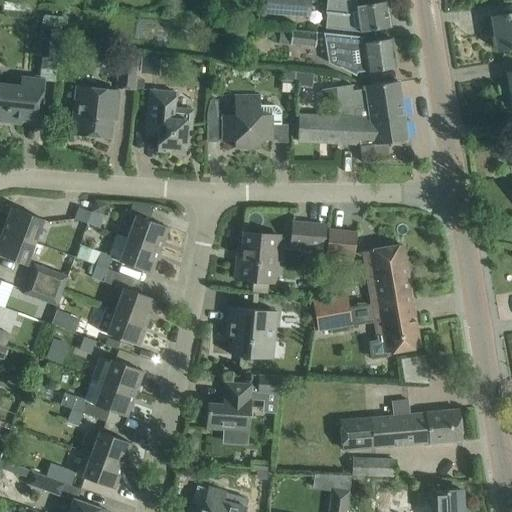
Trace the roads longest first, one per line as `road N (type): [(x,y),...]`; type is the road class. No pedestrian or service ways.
road 1 (residential): [(150,511),(213,195)]
road 2 (tertiary): [(507,511),(455,195)]
road 3 (residential): [(455,195),(213,195)]
road 4 (residential): [(213,195),(0,183)]
road 5 (tertiary): [(455,195),(422,0)]
